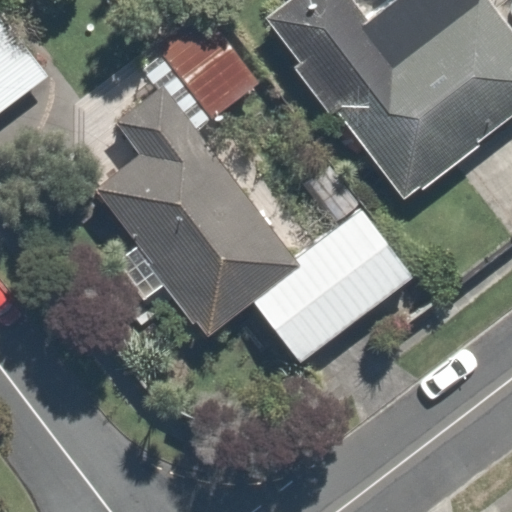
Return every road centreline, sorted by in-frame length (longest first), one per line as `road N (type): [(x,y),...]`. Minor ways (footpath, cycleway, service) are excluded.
road 1 (residential): [(325,511),(511,372)]
road 2 (residential): [(0,390),(98,511)]
